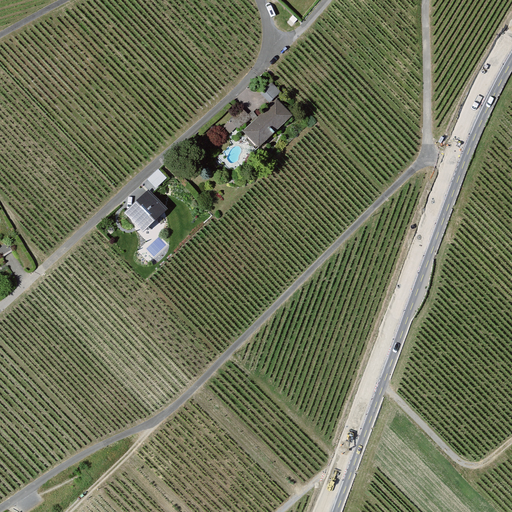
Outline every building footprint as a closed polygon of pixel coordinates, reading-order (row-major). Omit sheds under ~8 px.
[(260,94),(270,103),(281,92),(272,82),(260,94)] [(293,115),(277,99),(244,131),(259,147),(293,115)] [(244,109),(223,124),(230,133),(251,117),(244,109)] [(159,168),(147,179),(156,189),(168,178),(159,168)] [(149,190),(125,214),(143,232),(167,209),(149,190)]
